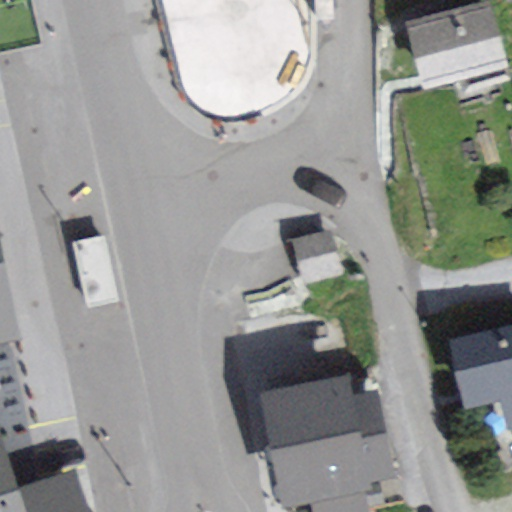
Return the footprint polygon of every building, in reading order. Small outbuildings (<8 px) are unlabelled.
[(496,8),(416,29),(432,88),(511,68),(496,8)] [(334,232),(295,240),(305,285),(344,276),(334,232)] [(511,331),(458,345),(475,413),(505,405),(511,430),(511,429),(511,331)] [(0,349),(0,511),(73,511),(34,339),(0,349)] [(370,372),(270,386),(288,510),(387,496),(370,372)]
